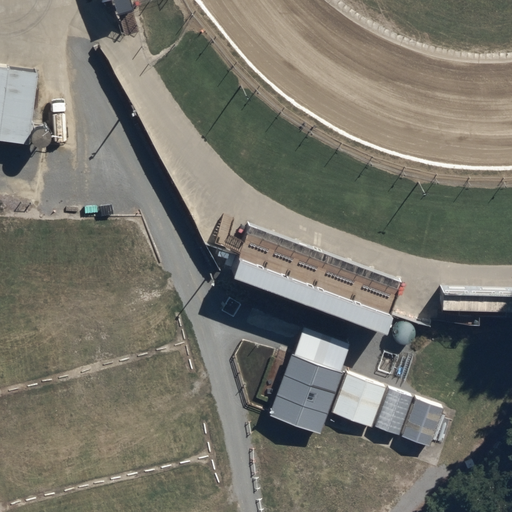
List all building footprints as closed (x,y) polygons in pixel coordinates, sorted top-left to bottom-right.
[(139,0),(119,0),(123,11),(141,5),(139,0)] [(41,47),(0,44),(0,127),(37,129),(41,47)] [(316,299),(325,276),(283,259),(290,241),(257,227),(240,267),(316,299)] [(325,276),(316,299),(323,302),(320,309),(407,345),(421,311),(393,299),(391,303),(325,276)] [(511,286),(447,283),(446,303),(511,306),(511,286)] [(346,366),(329,408),(372,425),(373,421),(432,444),(447,406),(346,366)]
